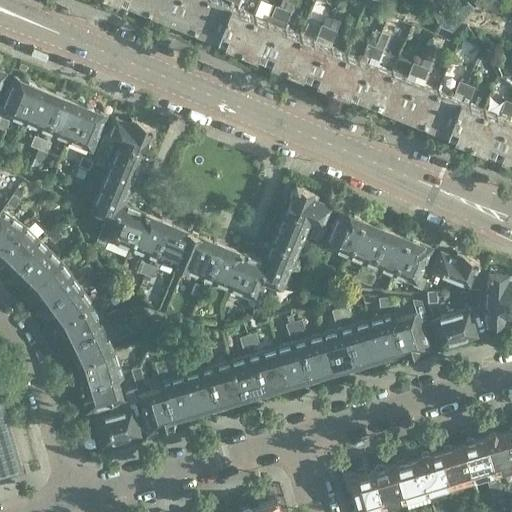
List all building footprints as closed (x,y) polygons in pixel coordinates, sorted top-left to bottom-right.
[(125,0),(148,9),(151,0),(125,0)] [(151,0),(148,9),(170,18),(177,0),(151,0)] [(177,0),(170,18),(193,28),(204,0),(177,0)] [(225,0),(204,0),(193,28),(217,37),(231,2),(225,0)] [(462,0),(436,23),(438,25),(449,30),(471,6),(465,0),(462,0)] [(231,2),(217,37),(239,46),(253,12),(231,3),(232,2),(231,2)] [(271,14),(278,17),(283,6),(275,3),(271,14)] [(278,17),(285,20),(290,9),(283,6),(278,17)] [(276,22),(253,12),(239,46),(262,56),(276,22)] [(480,31),(485,16),(477,14),(470,21),(474,29),(480,31)] [(276,22),(262,56),(285,65),(299,31),(276,22)] [(299,31),(285,65),(308,75),(328,25),(320,22),(313,37),(299,31)] [(328,25),(308,75),(331,84),(345,50),(331,44),(337,29),(328,25)] [(377,38),(374,44),(381,46),(383,41),(377,38)] [(345,50),(331,84),(354,94),(374,44),(366,41),(359,56),(345,50)] [(374,44),(354,94),(377,103),(391,68),(377,62),(382,48),(374,44)] [(423,56),(420,63),(400,113),(422,122),(437,87),(423,81),(429,66),(431,60),(423,56)] [(391,68),(377,103),(400,113),(420,63),(412,59),(406,74),(391,68)] [(15,75),(3,105),(0,103),(0,114),(1,112),(6,114),(9,115),(23,121),(38,85),(31,81),(30,79),(25,77),(23,78),(15,75)] [(437,87),(422,122),(445,131),(460,97),(466,82),(459,79),(454,90),(453,90),(452,93),(437,87)] [(460,97),(445,131),(468,141),(483,106),(470,101),(471,97),(470,97),(474,85),(466,82),(460,97)] [(38,85),(23,121),(45,130),(60,93),(38,85)] [(60,93),(45,130),(67,139),(83,103),(60,93)] [(483,106),(468,141),(491,150),(511,102),(501,98),(496,112),(483,106)] [(511,100),(511,102),(491,150),(511,158),(511,100)] [(83,103),(67,139),(90,149),(105,112),(93,107),(93,104),(87,102),(85,104),(83,103)] [(8,119),(0,115),(0,127),(4,129),(8,119)] [(115,116),(108,134),(102,131),(98,142),(110,146),(114,137),(119,138),(144,148),(149,137),(151,136),(154,131),(152,129),(154,125),(131,116),(129,121),(115,116)] [(32,135),(28,147),(36,150),(41,139),(32,135)] [(119,138),(104,173),(130,184),(144,148),(119,138)] [(41,139),(36,150),(44,154),(49,143),(41,139)] [(98,142),(94,150),(99,152),(107,155),(110,146),(98,142)] [(94,150),(90,149),(85,161),(94,164),(99,152),(94,150)] [(94,164),(85,161),(81,169),(91,173),(94,164)] [(130,184),(104,173),(90,209),(111,218),(115,220),(122,201),(130,184)] [(311,219),(315,220),(312,228),(323,232),(327,224),(323,222),(330,204),(317,198),(319,193),(296,184),(294,188),(292,188),(290,194),(291,196),(286,209),(311,219)] [(15,187),(8,197),(16,202),(22,192),(15,187)] [(144,210),(122,201),(115,220),(111,218),(104,236),(129,246),(144,210)] [(0,251),(1,252),(25,221),(2,205),(0,208),(0,251)] [(340,208),(325,245),(347,254),(363,218),(360,217),(360,214),(354,212),(352,213),(340,208)] [(311,219),(286,209),(272,242),(298,253),(311,219)] [(144,210),(129,246),(151,256),(166,219),(144,210)] [(52,218),(44,226),(50,233),(59,225),(52,218)] [(363,218),(347,254),(370,263),(384,227),(363,218)] [(166,219),(151,256),(162,260),(163,259),(179,265),(193,230),(166,219)] [(109,223),(101,220),(97,229),(105,233),(109,223)] [(25,221),(1,252),(3,253),(2,257),(7,261),(11,261),(17,267),(44,239),(37,232),(25,221)] [(59,225),(50,233),(56,240),(65,231),(59,225)] [(384,227),(370,263),(392,272),(407,236),(384,227)] [(320,240),(323,232),(312,228),(309,236),(320,240)] [(105,233),(97,229),(94,239),(102,242),(105,233)] [(193,230),(179,265),(196,272),(195,274),(205,278),(220,241),(193,230)] [(407,236),(392,272),(414,281),(413,284),(422,288),(426,278),(418,274),(430,246),(419,241),(418,238),(412,236),(410,237),(407,236)] [(44,239),(17,267),(25,274),(24,279),(28,283),(33,282),(34,283),(62,258),(62,257),(44,239)] [(220,241),(205,278),(227,286),(242,251),(242,250),(220,241)] [(272,242),(265,260),(258,278),(283,288),(298,253),(272,242)] [(435,269),(471,284),(481,260),(464,252),(461,258),(443,250),(435,269)] [(265,260),(242,251),(227,286),(253,297),(260,279),(258,278),(265,260)] [(325,265),(328,257),(316,253),(313,261),(325,265)] [(62,258),(34,283),(35,284),(33,289),(37,293),(41,292),(47,301),(78,279),(62,258)] [(89,259),(80,266),(85,273),(95,266),(89,259)] [(139,260),(134,271),(143,275),(147,264),(139,260)] [(147,264),(143,275),(151,278),(156,267),(147,264)] [(95,266),(85,273),(90,281),(100,274),(95,266)] [(358,267),(354,278),(362,281),(367,270),(358,267)] [(367,270),(362,281),(371,285),(375,273),(367,270)] [(486,296),(511,297),(511,279),(511,273),(487,272),(486,296)] [(78,279),(47,301),(52,307),(51,312),(55,318),(59,318),(60,320),(93,300),(93,299),(78,279)] [(194,282),(190,293),(198,296),(202,285),(194,282)] [(267,286),(259,283),(255,293),(263,296),(267,286)] [(202,285),(198,296),(206,299),(211,288),(202,285)] [(479,295),(480,287),(468,287),(468,289),(468,295),(479,295)] [(436,288),(427,289),(428,301),(437,300),(436,288)] [(468,295),(468,289),(460,289),(460,299),(468,300),(468,295)] [(263,296),(255,293),(251,302),(260,305),(263,296)] [(389,294),(378,295),(379,305),(390,303),(389,294)] [(479,295),(468,295),(468,300),(468,303),(479,303),(479,295)] [(511,297),(486,296),(485,321),(508,323),(509,316),(511,316),(511,297)] [(395,315),(404,347),(405,352),(430,345),(423,321),(428,319),(421,298),(412,297),(405,298),(408,311),(395,315)] [(93,300),(60,320),(61,321),(59,324),(62,330),(64,330),(69,341),(105,323),(93,300)] [(339,304),(343,316),(351,313),(348,302),(339,304)] [(343,316),(339,304),(331,307),(334,318),(343,316)] [(118,306),(107,312),(112,320),(122,314),(118,306)] [(475,332),(467,307),(432,318),(439,343),(475,332)] [(394,308),(368,316),(379,355),(404,347),(395,315),(394,308)] [(122,314),(112,320),(116,327),(127,321),(122,314)] [(293,318),(297,329),(306,327),(302,315),(293,318)] [(379,355),(368,316),(345,323),(356,361),(379,355)] [(285,320),(288,332),(297,329),(293,318),(285,320)] [(105,323),(69,341),(74,351),(73,352),(75,358),(77,359),(79,361),(116,347),(115,344),(105,323)] [(345,323),(322,330),(333,368),(356,361),(345,323)] [(247,331),(251,343),(259,340),(256,329),(247,331)] [(322,330),(299,337),(310,375),(333,368),(322,330)] [(239,334),(242,345),(251,343),(247,331),(239,334)] [(299,337),(276,343),(287,382),(310,375),(299,337)] [(201,345),(204,356),(213,354),(210,342),(201,345)] [(276,343),(253,350),(264,389),(287,382),(276,343)] [(192,348),(196,359),(204,356),(201,345),(192,348)] [(116,347),(79,361),(84,382),(116,372),(123,370),(117,351),(116,347)] [(253,350),(229,357),(241,395),(264,389),(253,350)] [(152,359),(155,371),(164,368),(161,357),(152,359)] [(229,357),(206,363),(218,402),(241,395),(229,357)] [(206,363),(183,370),(195,409),(218,402),(206,363)] [(131,368),(134,378),(143,376),(140,365),(131,368)] [(160,377),(162,384),(172,416),(173,416),(195,409),(183,370),(160,377)] [(116,372),(84,382),(81,383),(87,407),(108,401),(112,413),(131,408),(128,399),(121,401),(120,397),(125,396),(116,372)] [(137,388),(146,386),(143,376),(134,378),(137,388)] [(162,384),(138,390),(149,428),(173,419),(173,416),(172,416),(162,384)] [(112,413),(95,418),(102,443),(138,432),(133,416),(141,414),(134,389),(126,392),(128,399),(131,408),(112,413)] [(0,472),(20,466),(0,397),(0,472)] [(484,436),(494,471),(511,465),(511,446),(507,429),(497,432),(494,431),(489,432),(487,435),(484,436)] [(465,442),(461,443),(471,478),(485,474),(490,491),(500,490),(494,471),(484,436),(474,439),(471,437),(466,438),(465,442)] [(442,448),(439,449),(449,484),(471,478),(461,443),(452,446),(449,444),(444,445),(442,448)] [(419,455),(416,456),(426,491),(449,484),(439,449),(429,452),(426,451),(421,452),(419,455)] [(397,462),(394,463),(404,497),(407,506),(429,500),(426,491),(416,456),(406,459),(403,457),(399,459),(397,462)] [(374,468),(371,469),(381,504),(404,497),(394,463),(383,466),(380,464),(375,465),(374,468)] [(351,482),(359,511),(381,504),(371,469),(358,473),(355,471),(348,473),(347,476),(348,481),(351,482)] [(255,507),(252,505),(253,511),(279,511),(278,506),(270,502),(255,507)]
